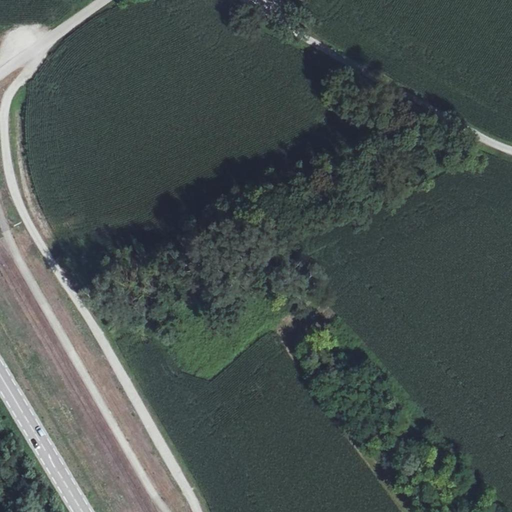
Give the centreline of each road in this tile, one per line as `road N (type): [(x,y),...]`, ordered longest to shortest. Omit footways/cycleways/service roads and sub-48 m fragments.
road 1 (track): [(194,511),(26,224),(6,165),(3,97),(26,71),(33,47)]
road 2 (unclassified): [(267,0),(275,15),(388,88),(511,152)]
road 3 (secondary): [(0,378),(79,511)]
road 4 (unclassified): [(0,68),(110,0)]
